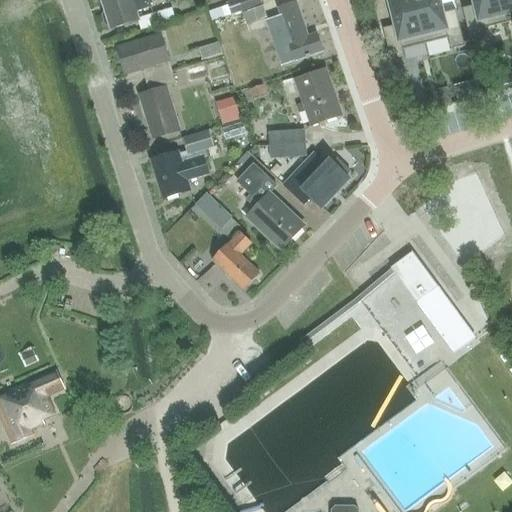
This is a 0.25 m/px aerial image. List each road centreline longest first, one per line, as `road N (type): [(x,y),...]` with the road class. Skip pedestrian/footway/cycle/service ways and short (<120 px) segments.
road 1 (residential): [(235,324),(207,316),(159,270),(72,0)]
road 2 (residential): [(235,324),(261,315),(394,166)]
road 3 (residential): [(394,166),(335,0)]
road 4 (residential): [(394,166),(511,128)]
